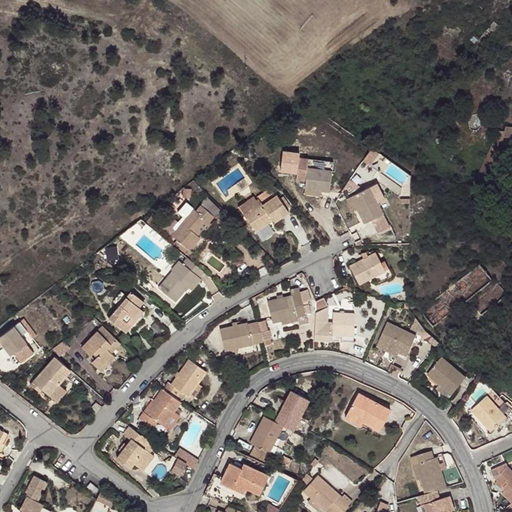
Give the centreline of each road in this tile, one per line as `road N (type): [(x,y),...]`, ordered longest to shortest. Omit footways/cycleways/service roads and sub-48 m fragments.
road 1 (residential): [(345,241),(200,321),(76,451)]
road 2 (residential): [(424,409),(341,364),(273,370),(240,398),(183,511)]
